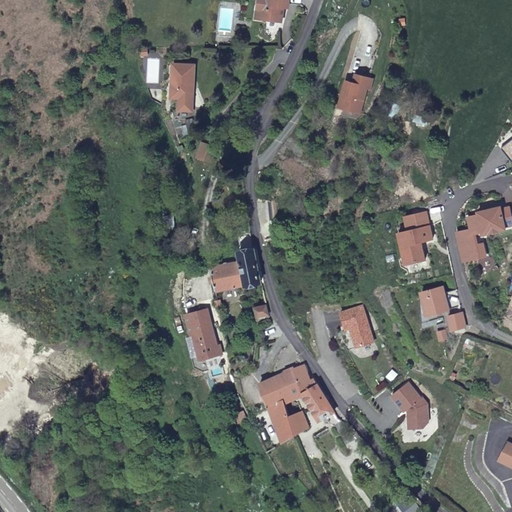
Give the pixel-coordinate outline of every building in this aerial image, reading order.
[(262,6),(261,17),(283,20),(284,10),(282,10),(282,6),(290,7),(291,0),(259,0),(259,5),(262,6)] [(192,83),(198,83),(198,73),(177,72),(175,106),(197,106),(198,97),(192,97),(192,83)] [(373,77),(361,73),(358,82),(351,79),(346,96),(351,97),(348,107),(364,111),(373,77)] [(351,97),(346,96),(339,93),(334,110),(346,113),(348,107),(351,97)] [(272,201),(274,221),(287,220),(285,200),(272,201)] [(247,284),(261,281),(255,250),(240,253),(242,262),(247,284)] [(216,291),(247,284),(242,262),(212,268),(216,291)] [(270,315),(268,306),(268,305),(256,308),(258,317),(270,315)] [(214,329),(195,334),(202,359),(220,354),(214,329)] [(256,366),(258,344),(251,346),(248,365),(256,366)] [(220,354),(202,359),(204,366),(222,362),(220,354)] [(341,421),(316,379),(312,380),(306,365),(285,373),(263,383),(261,384),(270,407),(284,400),(285,402),(303,394),(320,421),(326,417),(332,427),(341,421)] [(283,443),(295,436),(310,427),(303,411),(289,416),(285,402),(284,400),(270,407),(283,443)] [(511,456),(504,452),(500,459),(508,463),(511,456)] [(414,505),(410,500),(399,507),(402,511),(422,511),(417,503),(414,505)]
